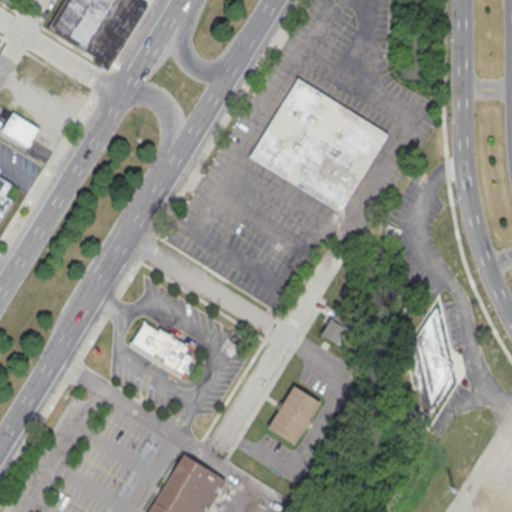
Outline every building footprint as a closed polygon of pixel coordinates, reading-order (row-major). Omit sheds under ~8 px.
[(64,0),(48,27),(96,56),(93,60),(107,70),(148,4),(142,0),(64,0)] [(249,156),(298,77),(388,133),(340,213),(249,156)] [(12,111),(1,130),(27,146),(39,128),(12,111)] [(0,220),(13,200),(4,195),(11,183),(0,176),(0,220)] [(436,307),(408,350),(425,424),(452,381),(450,371),(454,364),(448,361),(436,307)] [(128,341),(174,370),(175,367),(182,371),(192,355),(186,351),(189,345),(158,326),(157,327),(144,318),(128,341)] [(347,328),(329,319),(321,336),(338,345),(347,328)] [(293,386),(320,402),(294,444),(267,428),(293,386)] [(206,511),(226,481),(183,453),(146,511),(206,511)]
